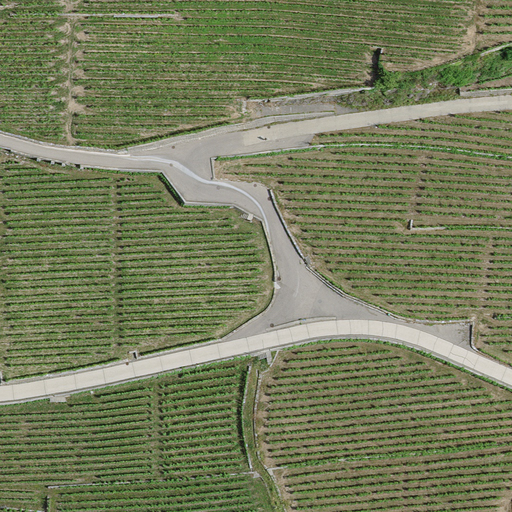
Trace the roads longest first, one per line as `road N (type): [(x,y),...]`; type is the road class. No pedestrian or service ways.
road 1 (track): [(0,135),(54,150),(175,159),(203,193),(268,211),(307,277),(354,311),(511,377)]
road 2 (track): [(175,159),(336,122),(511,105)]
road 3 (track): [(243,344),(0,391)]
road 4 (track): [(400,334),(342,326),(243,344)]
